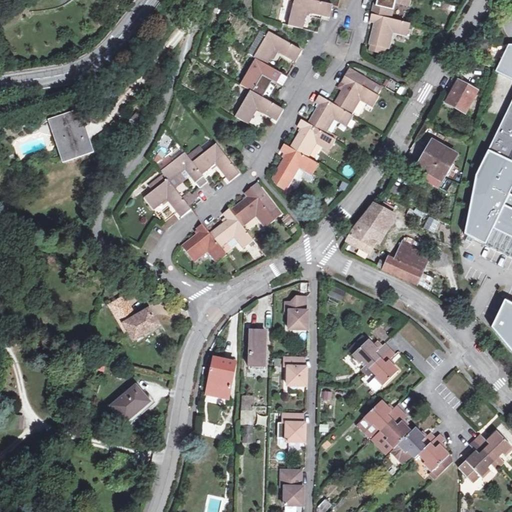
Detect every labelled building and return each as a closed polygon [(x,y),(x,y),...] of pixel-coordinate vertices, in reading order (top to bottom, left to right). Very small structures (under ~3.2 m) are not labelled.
[(333,5),(322,3),(311,0),(295,0),(289,25),(304,29),(309,12),(322,15),(330,17),(333,5)] [(412,0),(375,0),(372,14),(393,20),(397,3),(411,6),(412,0)] [(217,1),(214,11),(219,13),(222,4),(217,1)] [(371,44),(372,44),(387,48),(391,49),(395,34),(408,37),(411,24),(393,20),(372,14),(370,22),(375,23),(371,44)] [(250,50),(256,54),(268,33),(262,29),(250,50)] [(268,33),(256,54),(255,56),(256,57),(265,62),(268,64),(276,50),(296,61),(302,51),(269,31),(268,33)] [(387,48),(372,44),(371,50),(386,53),(387,48)] [(511,44),(509,45),(496,71),(511,79),(511,44)] [(265,62),(256,57),(241,83),(253,90),(263,75),(283,86),(288,76),(268,64),(265,62)] [(352,69),(348,76),(359,83),(363,75),(352,69)] [(378,83),(363,75),(359,83),(348,76),(344,82),(348,84),(336,104),(353,114),(363,100),(375,106),(381,95),(379,94),(373,91),(378,83)] [(383,87),(378,83),(373,91),(379,94),(383,87)] [(466,112),(476,92),(459,83),(448,103),(466,112)] [(273,102),(253,90),(238,112),(236,115),(250,123),(259,110),(278,121),(285,109),(273,102)] [(321,105),(309,123),(326,133),(328,130),(334,120),(348,128),(356,116),(353,114),(336,104),(328,99),(321,95),(317,102),(321,105)] [(511,102),(489,151),(492,153),(511,162),(511,102)] [(53,119),(67,159),(93,150),(79,110),(75,112),(74,109),(71,110),(72,113),(53,119)] [(336,139),(335,138),(331,135),(326,133),(309,123),(303,119),(298,126),(303,129),(292,147),(308,157),(310,154),(316,143),(329,150),(336,139)] [(442,180),(457,156),(434,142),(420,165),(442,180)] [(208,150),(194,161),(203,172),(217,162),(231,180),(241,173),(218,143),(208,150)] [(314,160),(308,157),(292,147),(285,143),(281,149),(285,152),(288,154),(285,158),(274,175),(277,182),(287,188),(300,168),(306,171),(312,175),(313,173),(319,163),(314,160)] [(193,159),(194,161),(208,150),(203,144),(189,154),(193,159)] [(178,174),(181,172),(186,168),(188,171),(190,174),(200,187),(209,180),(203,172),(194,161),(193,159),(189,154),(186,151),(162,169),(165,173),(169,178),(170,180),(178,174)] [(511,162),(492,153),(479,178),(469,235),(511,256),(511,162)] [(316,175),(313,173),(312,175),(306,171),(302,177),(312,182),(316,175)] [(352,179),(355,174),(351,171),(347,177),(352,179)] [(150,183),(155,189),(169,178),(165,173),(150,183)] [(183,180),(178,174),(170,180),(175,186),(183,180)] [(154,208),(162,201),(167,198),(170,200),(182,216),(193,208),(175,186),(170,180),(169,178),(155,189),(145,196),(154,208)] [(339,188),(344,191),(349,183),(344,180),(339,188)] [(259,194),(265,189),(258,181),(252,186),(259,194)] [(278,206),(265,189),(259,194),(252,186),(246,191),(249,195),(232,209),(244,225),(259,213),(268,224),(277,217),(272,211),(278,206)] [(362,221),(346,242),(370,255),(393,214),(375,204),(362,221)] [(225,221),(211,232),(222,246),(228,242),(236,236),(245,247),(251,242),(255,239),(244,225),(232,209),(231,207),(225,212),(227,216),(229,218),(225,221)] [(289,213),(286,209),(280,215),(283,218),(289,213)] [(285,227),(293,221),(288,215),(281,220),(285,227)] [(434,234),(440,222),(430,217),(424,229),(434,234)] [(222,246),(211,232),(203,222),(198,226),(201,230),(184,243),(196,259),(210,249),(219,260),(228,253),(227,252),(222,246)] [(413,246),(424,251),(428,242),(417,237),(413,246)] [(232,248),(228,242),(222,246),(227,252),(232,248)] [(432,255),(424,251),(413,246),(403,242),(394,260),(423,273),(432,255)] [(418,285),(423,273),(394,260),(390,258),(388,263),(380,259),(377,266),(418,285)] [(310,282),(300,281),(300,290),(310,291),(310,282)] [(343,303),(347,293),(333,287),(328,297),(343,303)] [(308,330),(309,312),(306,312),(306,297),(295,296),(294,303),(286,302),(286,311),(289,312),(289,329),(308,330)] [(124,331),(127,329),(133,338),(158,322),(147,306),(134,314),(127,303),(112,312),(124,331)] [(511,305),(509,304),(495,330),(511,349),(511,305)] [(251,329),(250,362),(265,363),(267,330),(251,329)] [(363,339),(348,354),(353,359),(368,345),(363,339)] [(362,365),(365,367),(369,372),(373,376),(375,378),(374,379),(381,387),(396,373),(387,365),(393,360),(393,359),(383,349),(377,354),(368,345),(353,359),(361,367),(362,365)] [(304,358),(285,357),(284,368),(288,368),(288,386),(306,386),(307,369),(304,368),(304,358)] [(207,393),(229,399),(237,364),(216,359),(207,393)] [(373,376),(369,372),(365,367),(362,370),(370,379),(373,376)] [(125,421),(149,402),(136,386),(113,405),(125,421)] [(332,401),(333,393),(326,392),(325,400),(332,401)] [(253,402),(244,402),(244,412),(244,424),(252,424),(253,402)] [(425,438),(416,429),(412,433),(403,424),(409,419),(407,417),(403,413),(398,408),(392,414),(382,404),(365,421),(374,431),(376,429),(381,434),(384,437),(386,440),(385,442),(401,460),(409,453),(413,457),(415,459),(416,460),(420,457),(436,439),(431,433),(425,438)] [(303,413),(283,413),(283,423),(287,424),(286,442),(304,442),(305,425),(302,424),(303,413)] [(256,425),(266,425),(267,416),(257,415),(256,425)] [(254,444),(254,427),(243,427),(243,444),(254,444)] [(487,443),(493,438),(489,433),(483,438),(487,443)] [(381,434),(375,441),(377,444),(384,437),(381,434)] [(471,446),(472,448),(477,454),(472,458),(461,468),(467,476),(468,475),(475,482),(481,476),(482,476),(491,469),(490,467),(496,462),(500,458),(502,459),(510,451),(496,435),(493,438),(487,443),(483,438),(482,437),(471,446)] [(441,445),(445,441),(440,436),(436,439),(420,457),(425,462),(424,464),(432,472),(431,473),(435,479),(453,462),(453,458),(441,445)] [(477,454),(472,448),(467,453),(472,458),(477,454)] [(409,453),(401,460),(405,464),(409,460),(413,457),(409,453)] [(500,458),(496,462),(490,467),(491,469),(495,473),(505,463),(502,459),(500,458)] [(301,470),(282,470),(281,486),(284,487),(284,505),(303,506),(303,488),(300,487),(301,470)] [(325,511),(332,506),(327,500),(319,507),(319,511),(325,511)]
